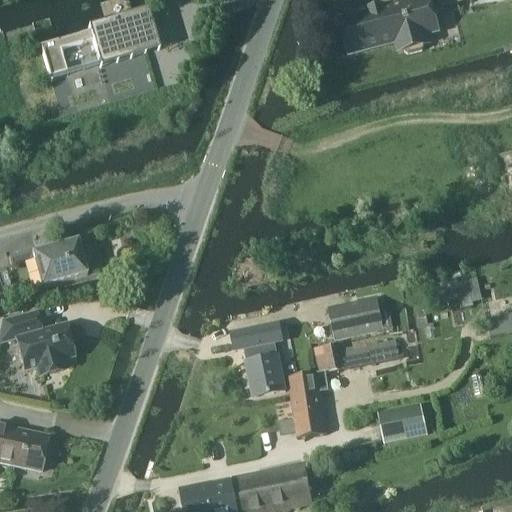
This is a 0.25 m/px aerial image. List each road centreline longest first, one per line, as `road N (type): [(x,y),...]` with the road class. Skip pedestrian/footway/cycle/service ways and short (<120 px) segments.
road 1 (tertiary): [(94,511),(274,0)]
road 2 (track): [(228,129),(309,150),(411,119),(511,114)]
road 3 (track): [(0,232),(124,201),(205,196)]
